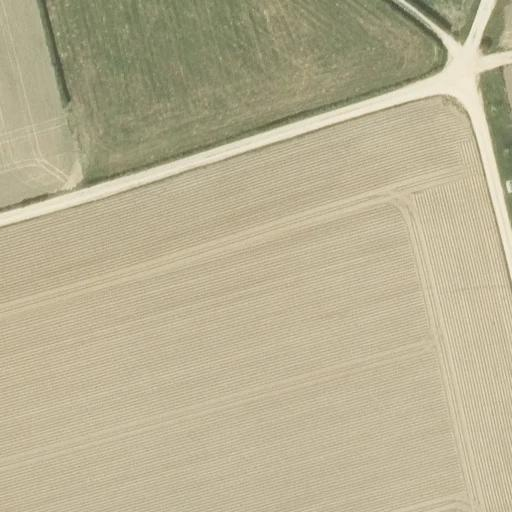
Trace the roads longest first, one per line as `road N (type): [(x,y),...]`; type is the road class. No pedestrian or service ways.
road 1 (track): [(465,64),(429,87),(0,218)]
road 2 (track): [(511,261),(465,64)]
